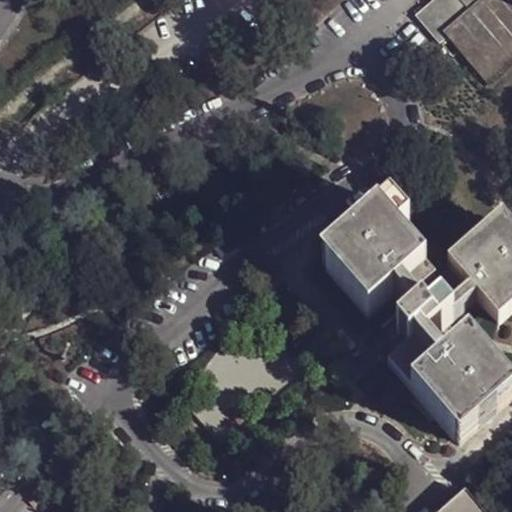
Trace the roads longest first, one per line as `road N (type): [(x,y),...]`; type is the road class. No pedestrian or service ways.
road 1 (residential): [(0,203),(118,163),(339,63),(374,65),(404,91),(407,125),(378,164),(260,249),(102,392)]
road 2 (residential): [(411,511),(421,492),(418,474),(380,427),(355,421),(326,431),(250,483),(210,496),(185,493),(102,392)]
road 3 (residential): [(102,392),(4,511)]
